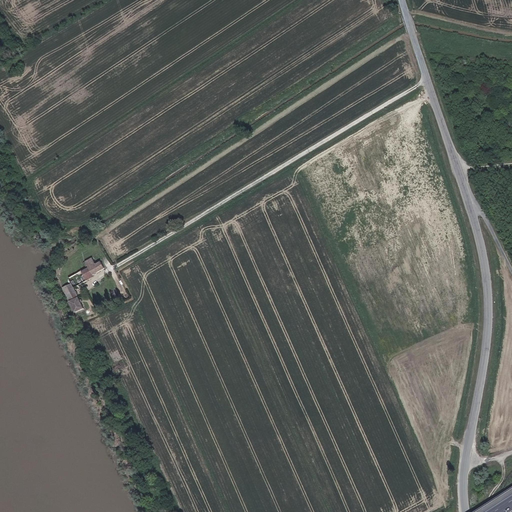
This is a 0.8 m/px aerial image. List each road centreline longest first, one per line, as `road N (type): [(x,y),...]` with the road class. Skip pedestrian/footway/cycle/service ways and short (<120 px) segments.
road 1 (tertiary): [(406,0),(487,272),(489,333),(465,479),(469,511)]
road 2 (track): [(100,279),(429,77)]
